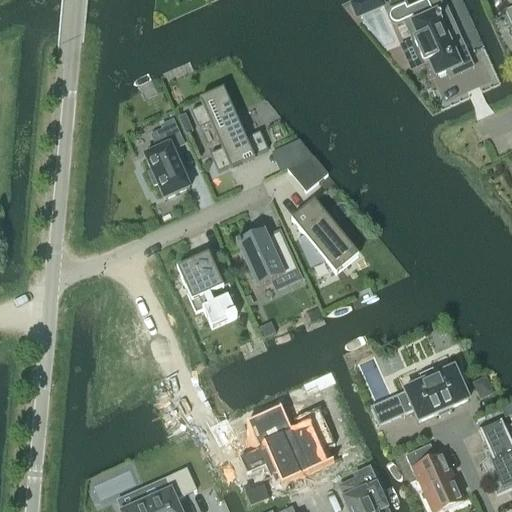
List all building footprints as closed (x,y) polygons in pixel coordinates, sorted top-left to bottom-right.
[(379,0),(362,0),(351,5),(357,18),(383,7),(379,0)] [(459,68),(442,31),(454,26),(441,0),(425,0),(426,1),(407,10),(405,6),(393,12),(391,13),(389,16),(389,19),(390,21),(391,24),(394,25),(396,25),(399,25),(409,20),(418,40),(413,43),(423,66),(429,64),(435,79),(459,68)] [(511,11),(503,15),(511,35),(511,11)] [(243,142),(231,116),(236,114),(228,97),(226,98),(223,92),(199,103),(202,109),(190,114),(198,131),(209,126),(221,152),(209,157),(217,175),(229,170),(230,173),(254,162),(253,159),(267,153),(259,135),(243,142)] [(185,116),(178,120),(185,137),(193,134),(185,116)] [(183,147),(172,124),(161,129),(169,147),(172,152),(183,147)] [(189,191),(172,152),(169,147),(144,158),(151,174),(148,175),(153,188),(156,187),(164,202),(189,191)] [(305,196),(328,178),(313,160),(286,172),(305,196)] [(358,258),(313,204),(291,223),(304,239),(297,242),(310,271),(325,264),(335,277),(358,258)] [(266,240),(262,234),(235,246),(237,251),(239,250),(258,291),(297,273),(279,234),(266,240)] [(206,298),(223,290),(223,289),(208,256),(176,271),(188,296),(187,297),(195,316),(202,313),(211,332),(212,331),(210,328),(226,321),(227,324),(236,320),(227,300),(227,299),(210,307),(206,298)] [(270,325),(259,330),(264,341),(275,336),(270,325)] [(396,399),(404,417),(413,413),(418,425),(434,418),(437,417),(451,410),(467,402),(453,371),(435,379),(432,372),(418,378),(421,385),(404,393),(405,395),(396,399)] [(486,378),(472,384),(480,401),(493,395),(486,378)] [(400,419),(392,400),(370,410),(378,428),(400,419)] [(258,452),(240,460),(247,476),(265,468),(271,480),(283,474),(287,484),(296,480),(333,464),(326,448),(334,445),(318,411),(294,422),(298,431),(291,434),(281,411),(247,426),(258,452)] [(511,449),(500,422),(478,431),(491,460),(490,462),(490,464),(489,466),(489,467),(489,469),(489,471),(490,473),(490,475),(491,476),(492,478),(492,479),(494,481),(495,482),(498,484),(501,486),(503,487),(504,490),(510,487),(511,486),(511,449)] [(215,425),(208,428),(213,439),(220,436),(215,425)] [(411,472),(413,471),(430,511),(443,511),(463,504),(442,458),(435,460),(429,447),(405,458),(411,472)] [(366,449),(351,456),(359,473),(374,466),(366,449)] [(355,482),(338,490),(343,501),(342,502),(346,511),(383,511),(388,510),(370,470),(354,478),(355,482)] [(133,497),(117,504),(120,511),(178,511),(175,503),(196,493),(186,472),(163,482),(169,495),(138,509),(133,497)]
